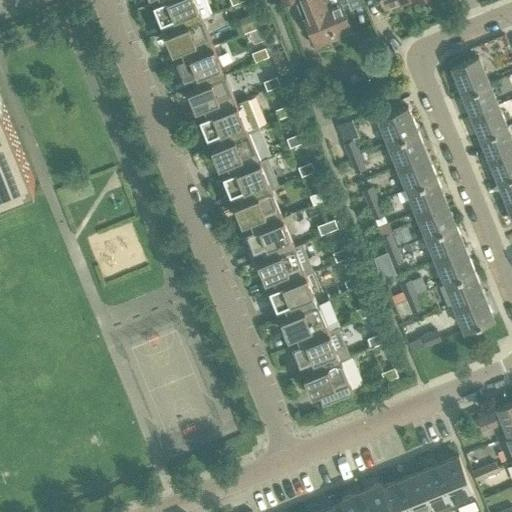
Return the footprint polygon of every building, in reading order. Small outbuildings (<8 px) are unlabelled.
[(157,0),(153,2),(161,21),(168,18),(172,28),(202,16),(212,12),(206,0),(157,0)] [(301,0),(308,16),(304,18),(313,40),(333,31),(335,37),(352,31),(341,5),(348,2),(351,9),(362,4),(359,0),(301,0)] [(184,57),(214,45),(202,16),(172,28),(165,31),(172,49),(179,46),(183,56),(184,57)] [(244,33),(257,27),(253,18),(240,24),(244,33)] [(195,86),(225,73),(214,45),(184,57),(183,56),(176,59),(184,78),(191,75),(195,85),(195,86)] [(255,61),(269,56),(265,47),(252,52),(255,61)] [(467,60),(451,66),(460,89),(486,78),(477,56),(467,60)] [(207,114),(237,102),(225,73),(195,86),(195,85),(188,88),(195,106),(203,103),(207,113),(207,114)] [(267,90),(280,85),(276,75),(263,81),(267,90)] [(469,112),(495,101),(486,78),(460,89),(469,112)] [(0,193),(34,179),(0,94),(0,193)] [(248,97),(237,102),(207,114),(207,113),(199,116),(207,135),(214,132),(218,142),(218,143),(248,131),(260,126),(248,97)] [(505,123),(504,123),(495,101),(469,112),(478,134),(505,123)] [(278,118),(292,113),(288,104),(275,109),(278,118)] [(387,142),(416,130),(407,106),(378,118),(387,142)] [(511,141),(505,123),(478,134),(488,157),(511,146),(511,141)] [(397,165),(426,153),(416,130),(387,142),(397,165)] [(230,171),(260,159),(248,131),(218,143),(218,142),(211,145),(218,163),(226,160),(230,170),(230,171)] [(290,147),(303,142),(300,133),(286,138),(290,147)] [(349,158),(360,153),(354,138),(343,143),(349,158)] [(497,179),(511,172),(511,146),(488,157),(497,179)] [(360,153),(349,158),(355,173),(366,168),(360,153)] [(426,153),(397,165),(406,189),(435,177),(426,153)] [(230,170),(222,173),(230,192),(237,189),(241,199),(242,200),(271,188),(279,185),(267,156),(260,159),(230,171),(230,170)] [(302,176),(315,170),(311,161),(298,166),(302,176)] [(511,172),(497,179),(506,201),(511,198),(511,172)] [(416,212),(445,200),(435,177),(406,189),(416,212)] [(371,187),(364,190),(369,204),(377,200),(372,187),(371,187)] [(283,216),(283,215),(271,188),(242,200),(241,199),(234,202),(241,220),(249,218),(253,227),(253,228),(283,216)] [(313,204),(326,199),(323,190),(309,195),(313,204)] [(375,217),(383,214),(377,200),(369,204),(375,217)] [(445,200),(416,212),(425,236),(454,224),(445,200)] [(265,257),(295,245),(289,232),(297,229),(290,212),(283,215),(283,216),(253,228),(253,227),(246,230),(253,249),(260,246),(264,256),(265,257)] [(321,234),(338,227),(334,218),(317,225),(321,234)] [(454,224),(425,236),(435,259),(464,247),(454,224)] [(391,233),(383,236),(388,250),(396,247),(391,233)] [(264,256),(257,259),(265,277),(272,275),(276,285),(306,273),(313,270),(302,242),(295,245),(265,257),(264,256)] [(336,261),(349,256),(346,247),(333,252),(336,261)] [(396,247),(388,250),(394,264),(402,260),(396,247)] [(464,247),(435,259),(444,283),(473,271),(464,247)] [(454,306),(483,294),(473,271),(444,283),(454,306)] [(288,314),(318,302),(306,273),(276,285),(269,287),(276,306),(283,303),(288,313),(288,314)] [(348,290),(361,284),(357,275),(344,281),(348,290)] [(410,280),(401,283),(407,297),(415,294),(410,280)] [(412,311),(421,307),(415,294),(407,297),(412,311)] [(483,294),(454,306),(458,316),(463,330),(492,318),(483,294)] [(300,343),(329,330),(318,302),(288,314),(288,313),(280,316),(288,335),(295,332),(299,342),(300,343)] [(359,318),(372,313),(369,304),(356,309),(359,318)] [(338,327),(329,330),(300,343),(299,342),(292,345),(299,363),(307,360),(311,370),(311,371),(341,359),(350,355),(338,327)] [(438,330),(423,336),(426,344),(441,338),(438,330)] [(371,347),(384,342),(380,332),(367,338),(371,347)] [(304,373),(311,392),(318,389),(322,401),(353,388),(341,359),(311,371),(311,370),(304,373)] [(385,381),(398,376),(394,367),(381,372),(385,381)] [(511,400),(496,407),(497,410),(477,418),(482,430),(502,422),(507,435),(506,436),(511,451),(511,400)] [(444,461),(438,463),(452,497),(456,506),(457,506),(475,498),(476,498),(472,489),(458,455),(444,461)] [(488,476),(499,471),(495,461),(483,466),(488,476)] [(432,465),(419,471),(433,505),(432,505),(435,511),(441,511),(456,506),(452,497),(438,463),(432,465)] [(476,481),(488,476),(483,466),(472,471),(476,481)] [(406,476),(400,478),(413,511),(415,511),(432,505),(433,505),(419,471),(406,476)] [(383,486),(381,486),(391,511),(413,511),(400,478),(394,481),(383,486)] [(367,488),(361,490),(369,511),(391,511),(381,486),(383,486),(381,482),(367,488)] [(355,493),(341,498),(343,502),(344,501),(347,511),(369,511),(361,490),(355,493)] [(331,507),(325,509),(325,511),(347,511),(344,501),(343,502),(331,507)]
